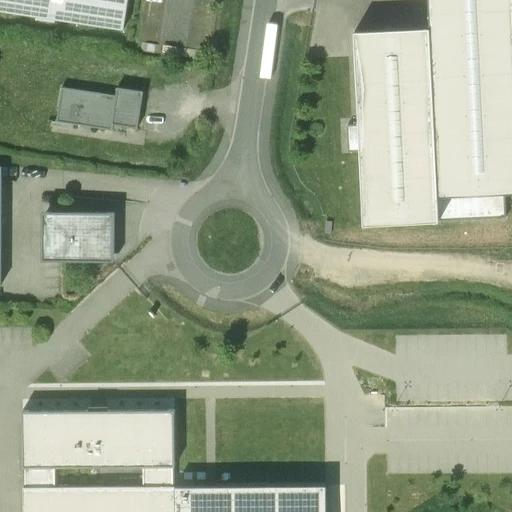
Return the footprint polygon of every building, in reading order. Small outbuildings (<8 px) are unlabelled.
[(0,0),(0,10),(125,30),(129,0),(0,0)] [(511,0),(429,0),(431,28),(354,32),(359,124),(347,125),(349,151),(361,151),(365,224),(507,217),(506,193),(511,193),(511,0)] [(114,125),(138,128),(144,91),(118,87),(116,96),(63,87),(57,121),(113,130),(114,125)] [(43,261),(116,261),(116,212),(43,212),(43,261)] [(175,511),(176,486),(174,486),(174,466),(176,466),(175,410),(23,411),(24,468),(26,468),(26,487),(24,487),(24,511),(175,511)] [(327,511),(327,485),(176,486),(175,511),(327,511)]
